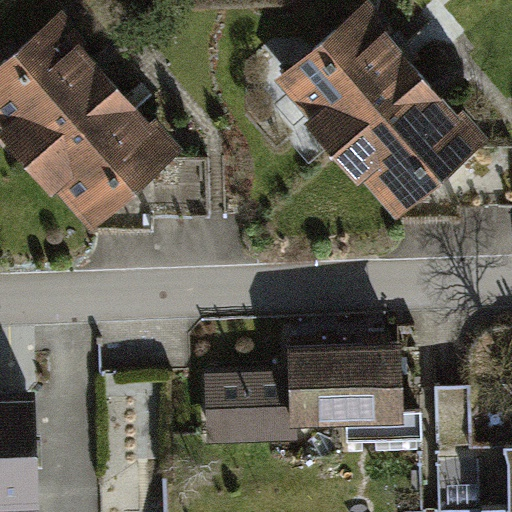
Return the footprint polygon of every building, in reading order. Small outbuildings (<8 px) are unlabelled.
[(313,120),(337,147),(422,73),(364,7),(287,73),(322,112),(313,120)] [(6,130),(30,157),(115,84),(58,17),(0,66),(0,105),(15,122),(6,130)] [(422,73),(337,147),(360,174),(369,166),(403,206),(479,140),(422,73)] [(115,84),(30,157),(54,185),(63,177),(96,216),(173,150),(115,84)] [(291,374),(212,377),(214,432),(296,429),(296,414),(401,410),(398,341),(290,345),(291,374)] [(472,383),(436,384),(438,447),(473,446),(472,383)] [(30,395),(0,395),(0,511),(14,511),(14,490),(33,489),(30,395)] [(511,505),(511,442),(505,443),(510,459),(510,504),(484,505),(484,507),(511,505)] [(348,511),(347,482),(166,486),(167,511),(348,511)] [(424,494),(390,495),(390,511),(406,511),(406,510),(424,509),(424,494)]
